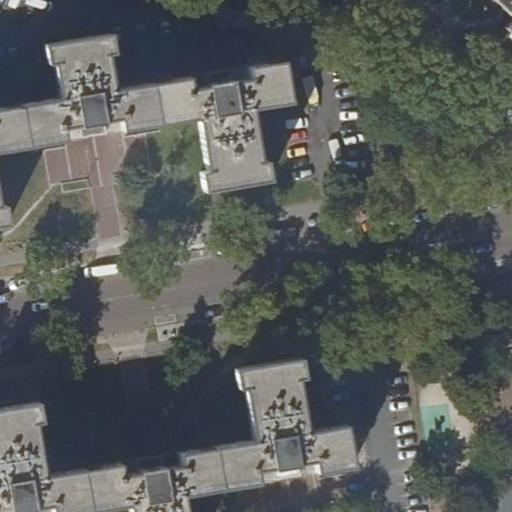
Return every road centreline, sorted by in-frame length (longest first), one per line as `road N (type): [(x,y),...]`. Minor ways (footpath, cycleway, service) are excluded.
road 1 (primary): [(0,317),(511,231)]
road 2 (residential): [(276,0),(511,98)]
